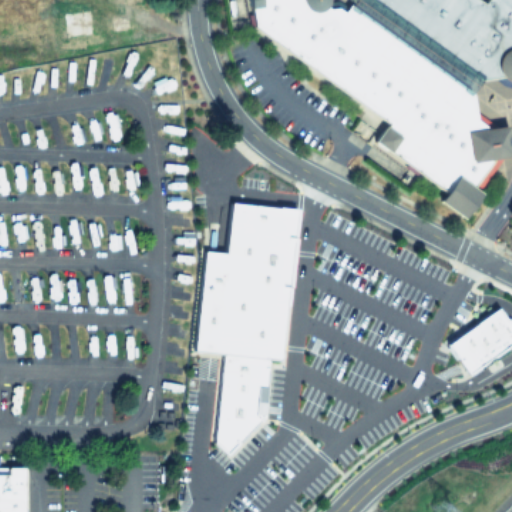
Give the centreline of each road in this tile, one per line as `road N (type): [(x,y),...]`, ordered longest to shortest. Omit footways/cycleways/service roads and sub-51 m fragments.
road 1 (tertiary): [(195,0),(206,65),(249,133),(319,178),(511,274)]
road 2 (secondary): [(334,511),(400,455),(511,400)]
